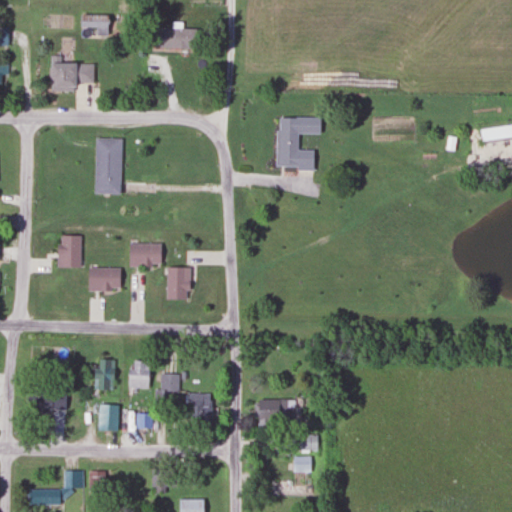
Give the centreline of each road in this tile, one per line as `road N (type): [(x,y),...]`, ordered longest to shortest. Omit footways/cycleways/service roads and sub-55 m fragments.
road 1 (residential): [(6,511),(28,117)]
road 2 (residential): [(232,511),(232,328),(216,134)]
road 3 (residential): [(234,450),(0,446)]
road 4 (residential): [(232,328),(0,323)]
road 5 (residential): [(216,134),(178,119),(0,116)]
